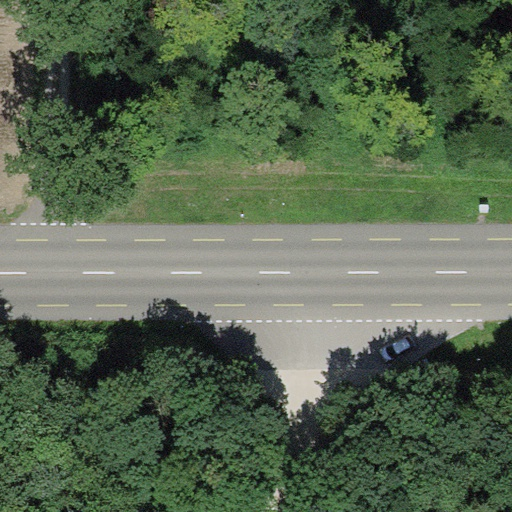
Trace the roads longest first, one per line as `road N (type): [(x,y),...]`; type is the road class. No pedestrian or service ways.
road 1 (tertiary): [(0,270),(511,270)]
road 2 (track): [(50,270),(52,0)]
road 3 (track): [(318,270),(278,511)]
